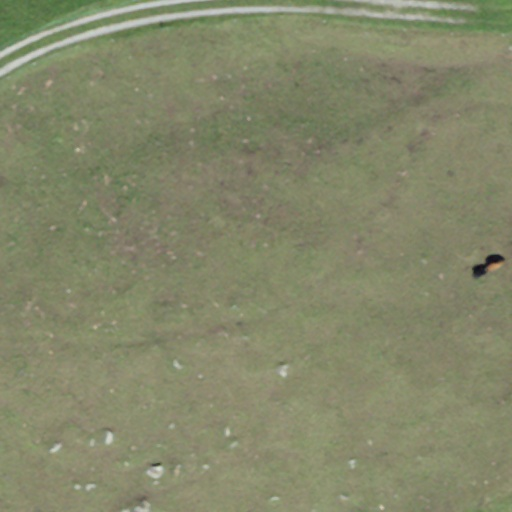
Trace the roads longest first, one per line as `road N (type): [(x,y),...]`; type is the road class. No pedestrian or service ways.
road 1 (track): [(0,59),(98,24),(282,0)]
road 2 (track): [(284,0),(466,20),(511,14)]
